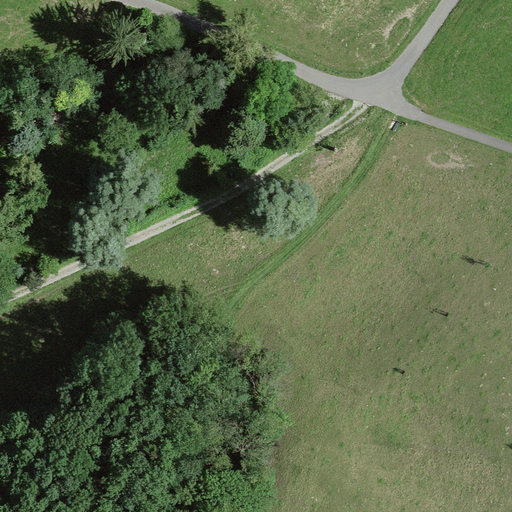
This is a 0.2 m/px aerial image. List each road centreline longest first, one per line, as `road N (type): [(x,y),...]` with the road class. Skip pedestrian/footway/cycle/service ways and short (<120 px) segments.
road 1 (track): [(372,95),(358,116),(0,299)]
road 2 (track): [(372,95),(233,37)]
road 3 (track): [(372,95),(450,0)]
